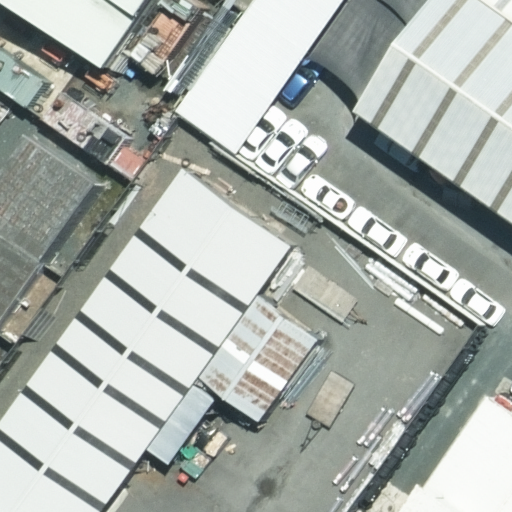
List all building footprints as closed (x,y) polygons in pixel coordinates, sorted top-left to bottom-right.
[(176,0),(23,0),(125,71),(176,0)] [(511,0),(489,0),(400,125),(511,204),(511,0)] [(0,360),(120,194),(38,136),(0,189),(0,360)] [(116,511),(302,253),(203,182),(0,464),(0,509),(4,511),(116,511)] [(511,511),(511,459),(482,438),(429,511),(511,511)]
